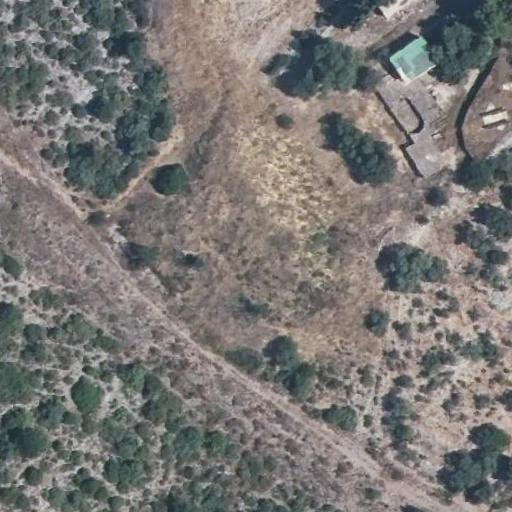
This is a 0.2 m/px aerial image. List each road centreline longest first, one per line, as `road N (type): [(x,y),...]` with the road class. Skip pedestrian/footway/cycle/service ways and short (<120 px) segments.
road 1 (track): [(447,511),(364,463),(180,324),(55,194),(0,150)]
road 2 (track): [(235,82),(237,124),(364,200),(403,185),(404,149),(380,115),(339,101),(313,118)]
road 3 (track): [(307,0),(261,43),(144,201),(96,237)]
